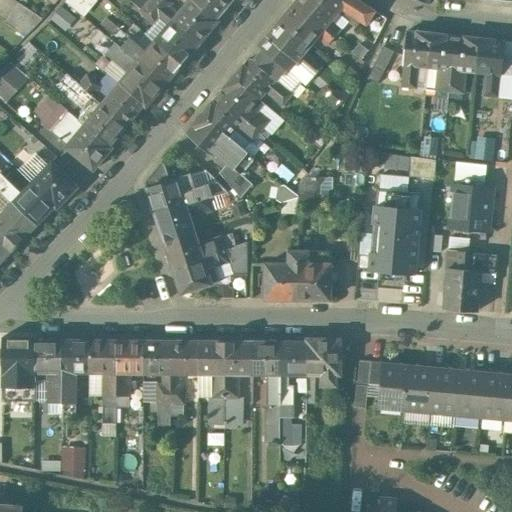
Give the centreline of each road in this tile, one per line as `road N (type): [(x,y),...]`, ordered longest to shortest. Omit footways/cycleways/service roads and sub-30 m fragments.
road 1 (residential): [(0,317),(511,333)]
road 2 (residential): [(0,312),(264,0)]
